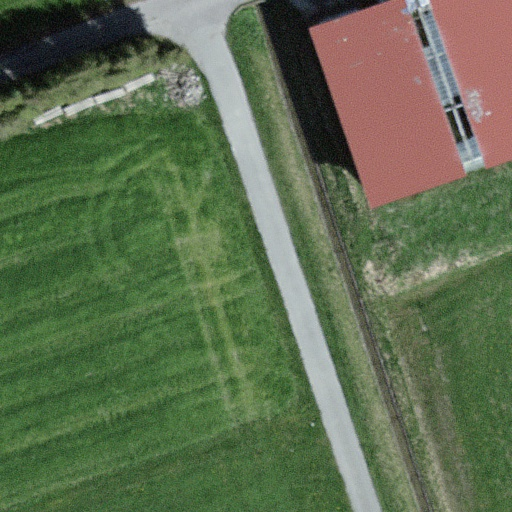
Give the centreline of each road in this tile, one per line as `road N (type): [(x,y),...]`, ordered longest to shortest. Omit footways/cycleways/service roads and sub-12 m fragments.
road 1 (unclassified): [(365,511),(198,0)]
road 2 (unclassified): [(0,71),(197,0)]
